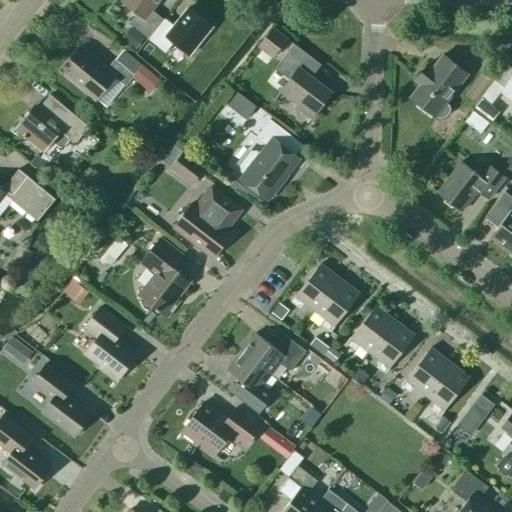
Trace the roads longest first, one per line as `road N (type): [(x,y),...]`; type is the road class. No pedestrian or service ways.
road 1 (residential): [(119,443),(288,222),(369,197)]
road 2 (residential): [(369,197),(376,0)]
road 3 (residential): [(511,301),(369,197)]
